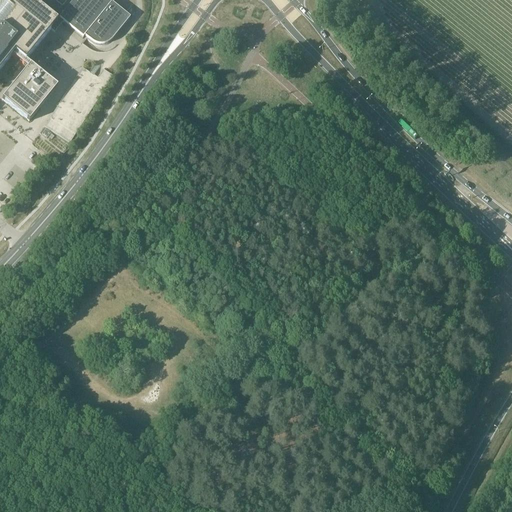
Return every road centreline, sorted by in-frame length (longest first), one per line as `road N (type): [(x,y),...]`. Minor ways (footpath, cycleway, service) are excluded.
road 1 (secondary): [(266,0),(492,231)]
road 2 (secondary): [(511,220),(437,158),(295,3)]
road 3 (secondary): [(0,269),(84,172),(150,77)]
road 4 (primary): [(511,396),(448,511)]
